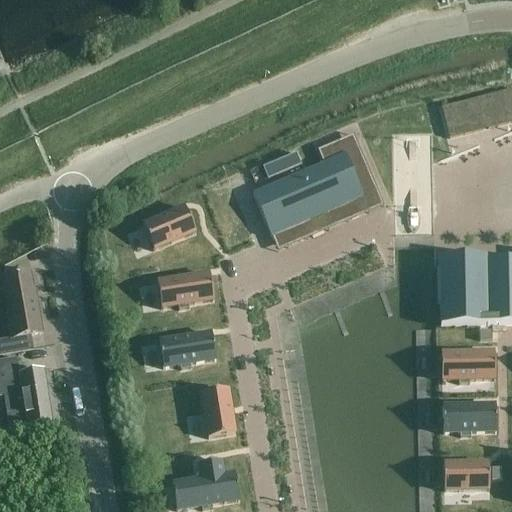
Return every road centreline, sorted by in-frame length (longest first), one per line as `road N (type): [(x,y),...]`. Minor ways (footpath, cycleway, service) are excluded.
road 1 (residential): [(66,184),(427,30),(511,21)]
road 2 (unclassified): [(104,511),(66,288),(66,184)]
